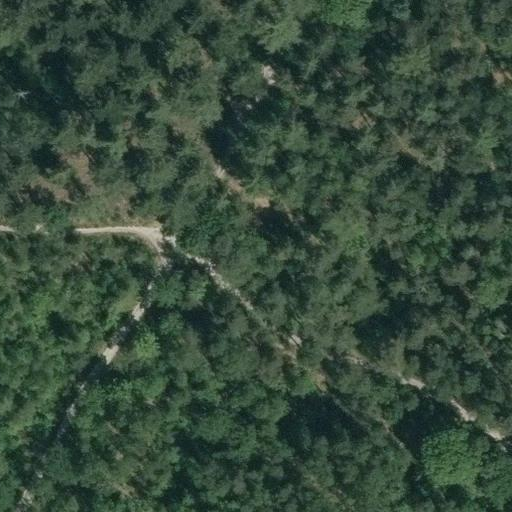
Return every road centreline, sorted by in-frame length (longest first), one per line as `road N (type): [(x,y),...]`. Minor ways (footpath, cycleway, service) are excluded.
road 1 (track): [(160,246),(3,511)]
road 2 (track): [(297,0),(160,246)]
road 3 (track): [(160,246),(84,228),(0,224)]
